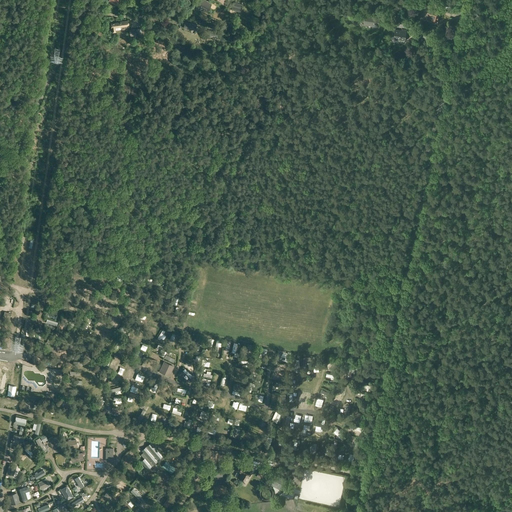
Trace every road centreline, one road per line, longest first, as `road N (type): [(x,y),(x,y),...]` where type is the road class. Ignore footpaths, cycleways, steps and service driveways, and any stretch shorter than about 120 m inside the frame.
road 1 (unclassified): [(355,511),(459,0)]
road 2 (unclassified): [(0,173),(88,0)]
